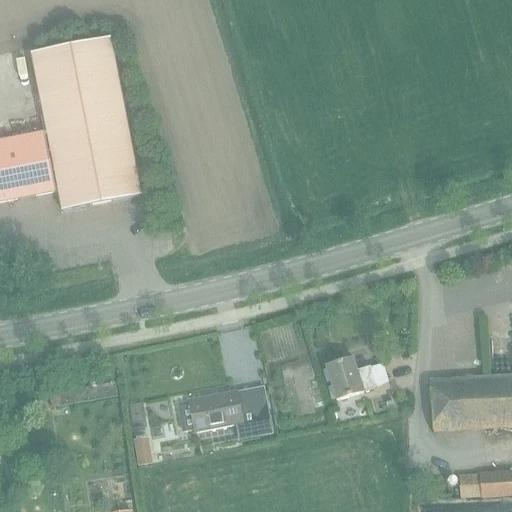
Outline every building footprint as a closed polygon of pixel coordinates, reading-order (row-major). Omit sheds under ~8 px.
[(0,200),(29,194),(58,188),(62,212),(102,204),(142,197),(111,39),(32,54),(46,130),(0,139),(0,200)] [(362,388),(375,384),(370,368),(358,372),(353,358),(325,367),(336,403),(364,394),(362,388)] [(511,376),(431,382),(434,435),(511,430),(511,376)] [(243,434),(259,430),(254,407),(238,410),(234,393),(188,403),(195,435),(241,425),(243,434)] [(511,474),(481,476),(459,477),(460,498),(482,498),(482,499),(511,497),(511,474)]
